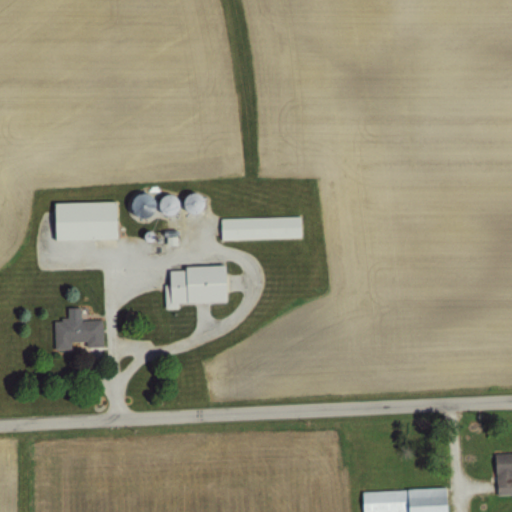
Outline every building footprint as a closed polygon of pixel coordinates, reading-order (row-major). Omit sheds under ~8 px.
[(133,217),(138,218),(142,216),(146,214),(149,210),(150,205),(149,201),(147,197),(144,193),(140,191),(135,191),(132,192),(128,194),(125,197),(124,201),(123,205),(124,209),(126,212),(129,215),(133,217)] [(163,208),(152,192),(137,203),(148,218),(163,208)] [(190,193),(192,195),(194,198),(194,201),(194,204),(193,207),(191,209),(188,211),(185,211),(182,211),(179,209),(177,207),(176,204),(175,201),(176,198),(178,195),(181,193),(184,192),(187,192),(190,193)] [(166,194),(168,196),(170,199),(170,202),(170,205),(169,208),(167,210),(164,212),(161,212),(158,212),(155,210),(153,208),(152,205),(151,202),(152,199),(154,196),(156,194),(160,193),(163,193),(166,194)] [(49,201),(49,238),(111,237),(110,200),(49,201)] [(216,218),(217,238),(296,235),(296,215),(216,218)] [(219,263),(220,299),(174,300),(175,307),(161,307),(160,269),(179,268),(179,264),(219,263)] [(98,316),(100,345),(80,346),(80,340),(65,341),(66,348),(50,349),(48,320),(55,320),(55,317),(62,316),(62,306),(76,305),(76,317),(98,316)] [(511,452),(491,453),(492,492),(511,492),(510,471),(511,471),(511,452)] [(358,491),(358,511),(442,511),(442,488),(358,491)]
